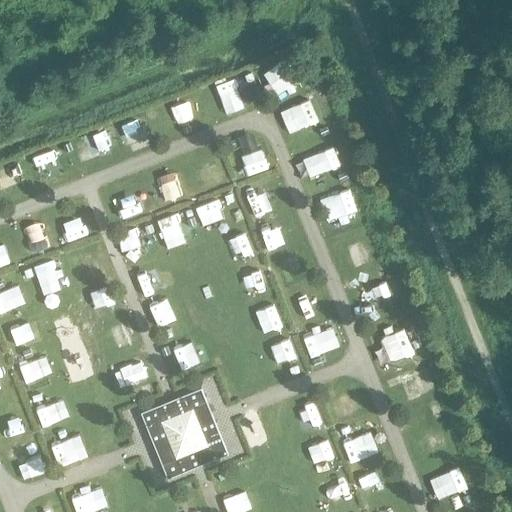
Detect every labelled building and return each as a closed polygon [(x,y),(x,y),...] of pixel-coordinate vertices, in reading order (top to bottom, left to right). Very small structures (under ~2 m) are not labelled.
[(279,57),(271,76),(292,84),(300,65),(279,57)] [(252,72),(244,76),(247,82),(255,79),(252,72)] [(173,99),(178,116),(193,112),(189,95),(173,99)] [(315,101),(297,110),(307,131),(326,122),(315,101)] [(149,108),(124,118),(132,137),(157,128),(149,108)] [(326,127),(319,130),(322,137),(329,133),(326,127)] [(114,136),(107,139),(110,145),(117,142),(114,136)] [(70,144),(63,147),(66,154),(73,151),(70,144)] [(32,156),(41,174),(60,164),(51,146),(32,156)] [(12,160),(0,164),(0,177),(16,172),(12,160)] [(209,160),(194,166),(200,183),(216,177),(209,160)] [(244,167),(248,177),(264,171),(260,161),(244,167)] [(345,172),(338,176),(340,182),(348,179),(345,172)] [(352,190),(332,197),(340,219),(360,213),(352,190)] [(249,198),(253,212),(273,207),(270,193),(249,198)] [(232,194),(224,197),(227,203),(235,200),(232,194)] [(205,223),(223,217),(216,196),(197,203),(205,223)] [(70,235),(92,228),(89,217),(67,224),(70,235)] [(195,217),(187,220),(190,227),(197,224),(195,217)] [(123,251),(143,246),(139,225),(118,230),(123,251)] [(152,225),(145,228),(147,235),(155,232),(152,225)] [(368,228),(349,236),(357,255),(376,247),(368,228)] [(0,251),(0,264),(20,259),(17,246),(0,251)] [(257,256),(239,264),(248,285),(267,278),(257,256)] [(42,286),(61,279),(53,257),(34,264),(42,286)] [(31,268),(24,272),(26,278),(34,275),(31,268)] [(369,282),(374,302),(395,297),(391,277),(369,282)] [(119,286),(99,287),(101,307),(120,305),(119,286)] [(259,300),(267,326),(286,320),(278,295),(259,300)] [(388,323),(398,353),(420,346),(409,315),(388,323)] [(170,329),(163,332),(166,338),(173,335),(170,329)] [(169,348),(162,351),(164,358),(172,355),(169,348)] [(30,349),(23,352),(26,359),(33,356),(30,349)] [(419,405),(440,398),(433,377),(412,384),(419,405)] [(148,384),(140,387),(143,394),(150,391),(148,384)] [(141,412),(145,421),(168,478),(228,453),(201,388),(141,412)] [(1,428),(3,437),(22,432),(20,422),(1,428)] [(432,433),(441,461),(461,455),(453,427),(432,433)] [(71,428),(46,437),(57,466),(81,458),(71,428)] [(311,470),(337,462),(330,438),(304,446),(311,470)] [(453,471),(436,480),(446,497),(462,488),(453,471)] [(71,504),(73,511),(96,511),(92,497),(71,504)]
